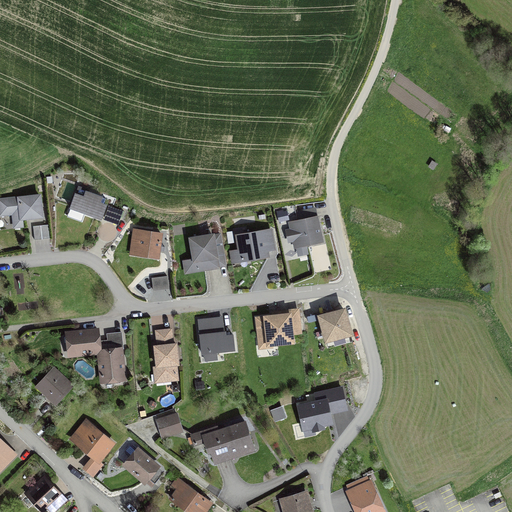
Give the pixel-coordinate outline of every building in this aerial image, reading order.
[(78,186),(69,210),(76,213),(76,215),(79,216),(80,214),(101,222),(107,206),(101,204),(103,198),(86,192),(87,189),(78,186)] [(0,199),(0,208),(1,214),(13,213),(14,219),(42,216),(39,195),(0,199)] [(123,211),(109,206),(104,221),(118,225),(123,211)] [(322,241),(315,210),(300,213),(302,220),(290,223),(291,230),(287,231),(289,241),(294,240),(295,247),(322,241)] [(35,240),(49,238),(48,225),(33,226),(35,240)] [(158,257),(161,234),(134,230),(133,236),(141,237),(138,254),(158,257)] [(241,260),(268,255),(263,231),(237,236),(241,260)] [(218,266),(212,235),(191,239),(196,270),(218,266)] [(164,278),(149,280),(150,292),(165,290),(164,278)] [(344,309),(320,316),(326,340),(350,334),(344,309)] [(268,339),(268,344),(293,341),(292,333),(300,332),(300,326),(291,327),(289,313),(280,314),(280,315),(257,318),(259,336),(263,335),(268,339)] [(202,353),(234,349),(233,334),(225,335),(225,332),(209,334),(208,319),(198,320),(202,353)] [(74,355),(99,352),(100,350),(98,329),(67,333),(67,335),(64,337),(65,342),(68,343),(69,355),(74,355)] [(177,374),(176,364),(178,364),(176,344),(173,344),(171,329),(163,330),(165,345),(155,346),(157,366),(159,366),(160,376),(177,374)] [(122,333),(114,334),(116,349),(108,350),(100,350),(99,352),(102,382),(114,380),(116,383),(121,382),(122,380),(124,379),(121,349),(124,349),(122,333)] [(108,350),(116,349),(114,334),(107,335),(107,340),(108,350)] [(72,385),(54,369),(38,386),(55,403),(72,385)] [(299,405),(304,428),(311,427),(315,430),(322,428),(323,424),(331,422),(328,412),(347,407),(342,389),(315,395),(317,401),(299,405)] [(155,423),(161,439),(180,432),(175,416),(155,423)] [(253,446),(245,422),(218,430),(217,427),(192,435),(195,444),(205,441),(208,451),(211,450),(215,461),(232,456),(231,453),(253,446)] [(113,443),(92,425),(77,443),(99,460),(113,443)] [(0,469),(15,454),(0,439),(0,469)] [(155,484),(165,472),(133,445),(130,445),(125,450),(126,453),(130,457),(125,464),(145,481),(148,477),(155,484)] [(61,494),(44,476),(26,493),(43,511),(48,507),(52,511),(53,511),(64,502),(59,497),(61,494)] [(357,511),(384,511),(371,481),(362,485),(360,480),(348,485),(350,490),(348,491),(357,511)] [(204,511),(211,503),(183,482),(171,498),(189,511),(204,511)] [(310,511),(312,511),(305,491),(281,499),(285,511),(310,511)]
